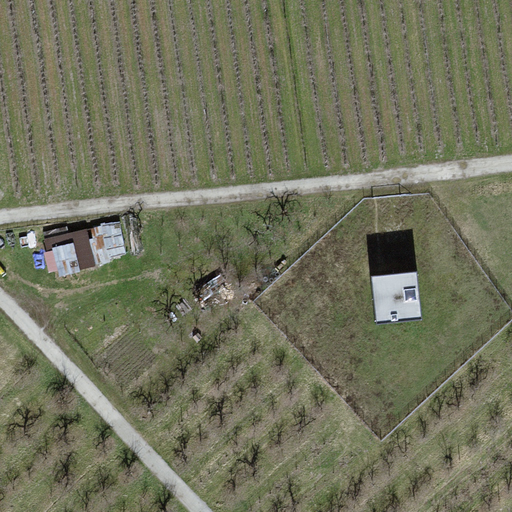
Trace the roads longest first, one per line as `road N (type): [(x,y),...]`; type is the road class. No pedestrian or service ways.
road 1 (track): [(511,167),(0,226)]
road 2 (track): [(0,293),(197,511)]
